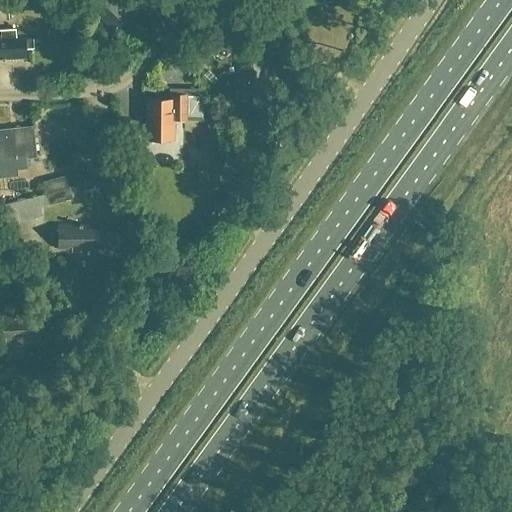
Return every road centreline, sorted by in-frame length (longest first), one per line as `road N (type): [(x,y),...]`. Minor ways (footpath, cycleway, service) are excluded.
road 1 (trunk): [(510,0),(138,511)]
road 2 (unclassified): [(433,0),(68,511)]
road 3 (trunk): [(167,511),(511,38)]
road 4 (unknown): [(0,93),(12,102),(97,98),(212,23),(228,0)]
